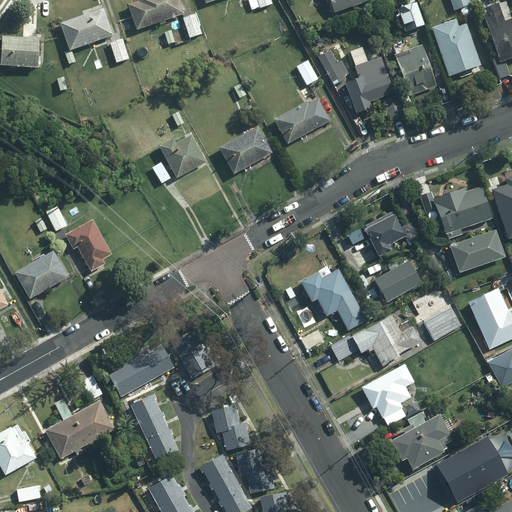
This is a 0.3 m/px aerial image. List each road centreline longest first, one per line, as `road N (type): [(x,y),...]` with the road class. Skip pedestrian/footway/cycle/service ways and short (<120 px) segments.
road 1 (residential): [(511,119),(375,168),(220,260)]
road 2 (residential): [(359,511),(220,260)]
road 3 (residential): [(220,260),(0,380)]
